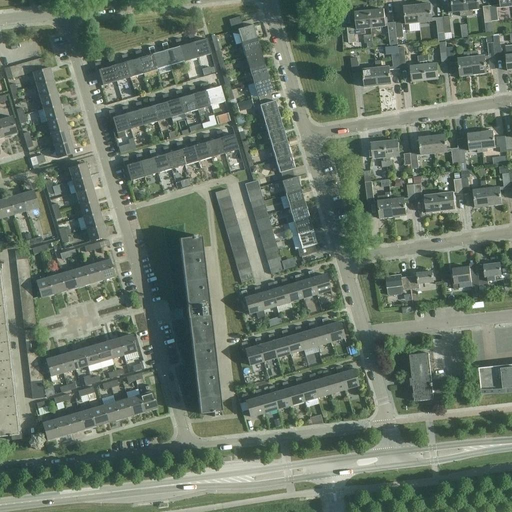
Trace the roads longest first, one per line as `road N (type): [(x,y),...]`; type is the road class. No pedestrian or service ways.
road 1 (residential): [(236,404),(204,184),(120,211)]
road 2 (tertiary): [(393,451),(146,486)]
road 3 (residential): [(190,445),(120,211)]
road 4 (residential): [(120,211),(61,12)]
road 5 (residential): [(307,134),(511,99)]
road 6 (residential): [(389,421),(190,445)]
road 7 (residential): [(190,445),(0,468)]
road 8 (tertiary): [(146,486),(328,473)]
road 9 (residential): [(342,259),(511,231)]
road 10 (residential): [(363,333),(511,318)]
road 11 (tertiary): [(146,486),(0,504)]
road 12 (residential): [(307,134),(267,0)]
road 13 (residential): [(342,259),(307,134)]
